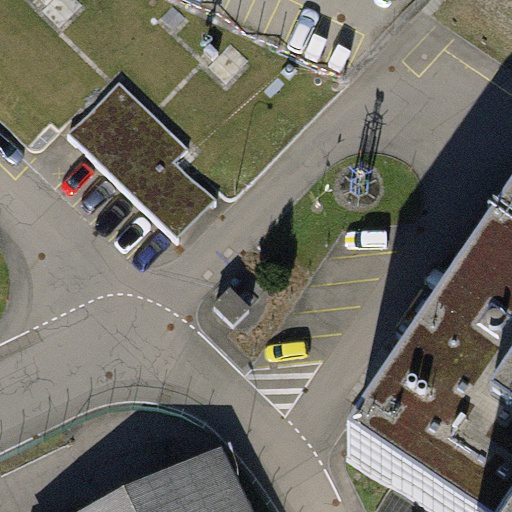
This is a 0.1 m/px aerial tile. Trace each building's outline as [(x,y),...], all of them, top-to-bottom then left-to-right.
[(121,86),(69,140),(170,237),(172,235),(207,199),(209,197),(176,166),(190,152),(121,86)] [(358,449),(349,462),(422,511),(511,511),(511,219),(422,353),(358,449)] [(272,274),(257,260),(246,272),(244,271),(242,271),(240,270),(238,270),(236,270),(234,270),(232,270),(230,271),(228,272),(226,273),(225,274),(223,275),(221,276),(219,278),(218,280),(217,282),(215,284),(214,286),(213,289),(212,291),(211,294),(210,297),(210,300),(209,302),(209,305),(210,308),(211,311),(212,314),(214,316),(215,319),(217,321),(219,323),(221,325),(223,327),(225,328),(227,330),(229,331),(231,332),(233,332),(236,333),(238,333),(240,333),(242,333),(245,333),(247,332),(249,331),(251,330),(253,329),(255,328),(257,326),(259,325),(260,324),(261,323),(262,322),(263,321),(264,319),(265,318),(266,316),(267,314),(267,312),(268,311),(268,309),(269,307),(269,305),(269,303),(291,304),(292,280),(268,278),(272,274)] [(425,298),(398,338),(420,352),(447,312),(425,298)] [(117,511),(240,511),(217,464),(117,511)]
